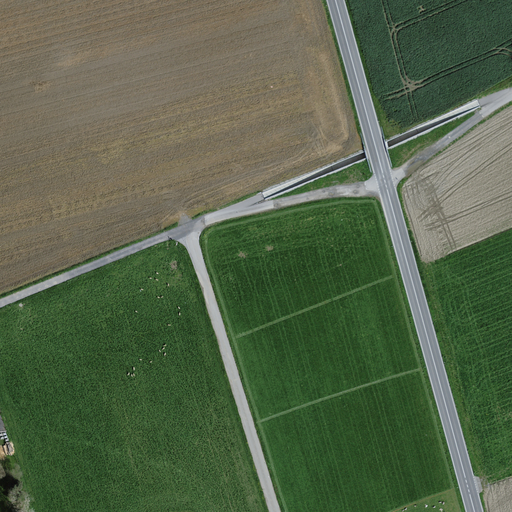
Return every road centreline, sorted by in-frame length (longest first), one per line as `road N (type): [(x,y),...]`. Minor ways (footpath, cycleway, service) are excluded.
road 1 (tertiary): [(475,511),(384,180)]
road 2 (unclassified): [(198,227),(194,247),(274,511)]
road 3 (unclassified): [(198,227),(0,304)]
road 4 (tertiary): [(384,180),(336,0)]
road 5 (unclassified): [(384,180),(506,97)]
road 6 (unclassified): [(256,208),(384,180)]
